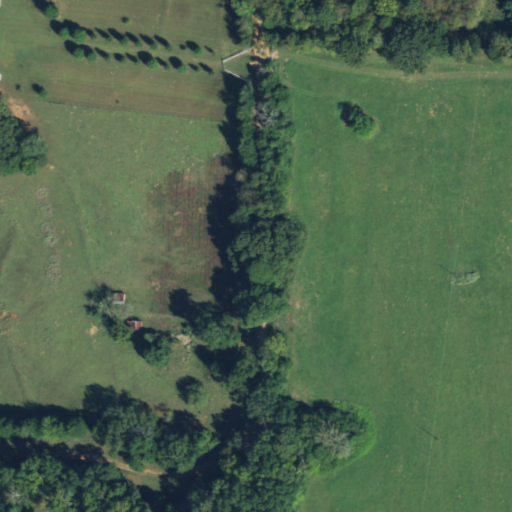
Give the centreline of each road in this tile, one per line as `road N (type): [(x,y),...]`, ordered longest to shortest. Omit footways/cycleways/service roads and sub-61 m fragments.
road 1 (residential): [(273,511),(247,270),(247,0)]
road 2 (residential): [(263,418),(132,447),(0,420)]
